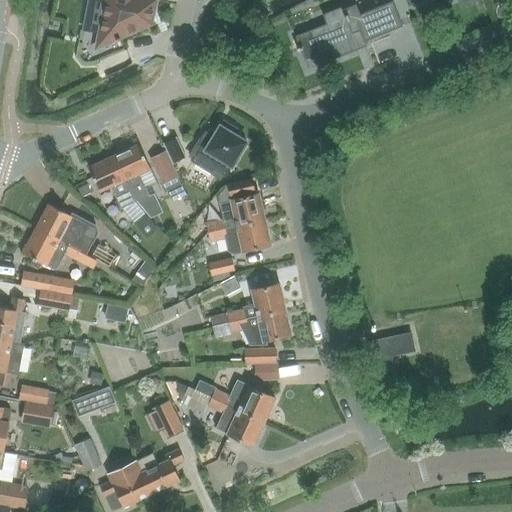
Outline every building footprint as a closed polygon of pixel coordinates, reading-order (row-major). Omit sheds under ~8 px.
[(153,15),(155,0),(106,0),(100,38),(106,43),(116,39),(117,41),(121,39),(120,37),(146,25),(148,16),(151,16),(152,16),(153,15)] [(393,1),(360,14),(356,5),(324,17),(327,24),(297,36),(305,56),(329,46),(333,57),(355,49),(352,42),(363,37),(364,39),(402,24),(393,1)] [(216,132),(216,133),(210,130),(209,133),(207,132),(205,131),(201,137),(197,145),(200,147),(193,159),(192,161),(196,164),(198,165),(198,164),(212,173),(214,169),(224,176),(226,177),(232,166),(247,142),(235,134),(234,134),(237,129),(224,121),(221,126),(220,125),(220,126),(216,132)] [(164,143),(173,163),(186,157),(177,137),(164,143)] [(114,155),(135,201),(150,194),(140,173),(151,168),(139,143),(114,155)] [(157,182),(175,177),(166,148),(148,154),(157,182)] [(121,208),(135,201),(114,155),(89,167),(100,191),(111,186),(121,208)] [(228,198),(248,193),(246,180),(225,185),(228,198)] [(209,232),(265,220),(259,193),(232,199),(219,202),(223,218),(206,222),(209,232)] [(81,251),(80,252),(85,255),(84,256),(86,257),(93,242),(93,243),(98,233),(96,225),(73,213),(72,215),(48,203),(36,227),(81,251)] [(134,222),(147,239),(158,229),(145,213),(134,222)] [(265,220),(209,232),(211,242),(225,239),(228,251),(233,255),(244,253),(244,251),(271,245),(265,220)] [(77,258),(80,252),(81,251),(36,227),(23,252),(47,264),(56,247),(77,258)] [(212,275),(236,270),(233,257),(209,263),(212,275)] [(229,323),(286,309),(279,283),(252,289),(255,303),(243,306),(244,309),(227,313),(229,323)] [(56,305),(58,294),(39,290),(37,302),(56,305)] [(0,338),(11,340),(21,342),(26,312),(22,311),(24,298),(14,296),(11,309),(0,306),(0,338)] [(229,323),(231,331),(243,328),(251,344),(266,343),(266,340),(292,334),(286,309),(229,323)] [(221,334),(231,331),(229,323),(219,325),(221,334)] [(412,332),(369,341),(377,377),(396,373),(392,355),(416,350),(412,332)] [(21,342),(11,340),(0,338),(0,383),(8,385),(10,374),(19,375),(25,343),(21,342)] [(247,363),(277,362),(276,348),(246,349),(247,363)] [(19,400),(25,402),(46,405),(49,390),(22,385),(19,400)] [(228,404),(238,409),(264,421),(275,397),(249,385),(242,400),(232,395),(228,404)] [(228,404),(232,395),(216,388),(212,397),(228,404)] [(223,415),(228,404),(212,397),(207,408),(223,415)] [(184,430),(169,400),(152,408),(167,439),(184,430)] [(54,407),(46,405),(25,402),(21,423),(50,428),(51,424),(56,425),(58,413),(53,412),(54,407)] [(264,421),(238,409),(228,404),(223,415),(233,420),(227,433),(253,445),(264,421)] [(0,450),(2,451),(4,451),(12,410),(0,407),(0,450)] [(102,465),(90,439),(75,445),(86,472),(102,465)] [(136,461),(141,472),(151,493),(179,480),(172,465),(183,459),(179,449),(167,455),(169,459),(158,464),(153,453),(136,461)] [(151,493),(141,472),(136,461),(120,469),(125,480),(113,486),(111,481),(99,487),(104,497),(105,496),(113,511),(123,506),(123,507),(151,493)] [(0,505),(26,509),(29,489),(1,485),(0,492),(0,505)]
